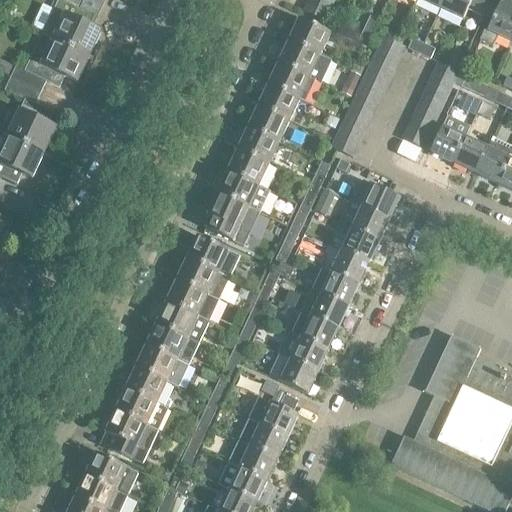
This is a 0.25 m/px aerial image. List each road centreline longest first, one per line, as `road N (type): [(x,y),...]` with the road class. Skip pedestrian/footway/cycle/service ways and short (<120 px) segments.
road 1 (residential): [(21,511),(264,0)]
road 2 (residential): [(0,394),(187,0)]
road 3 (residential): [(511,230),(439,197),(293,511)]
